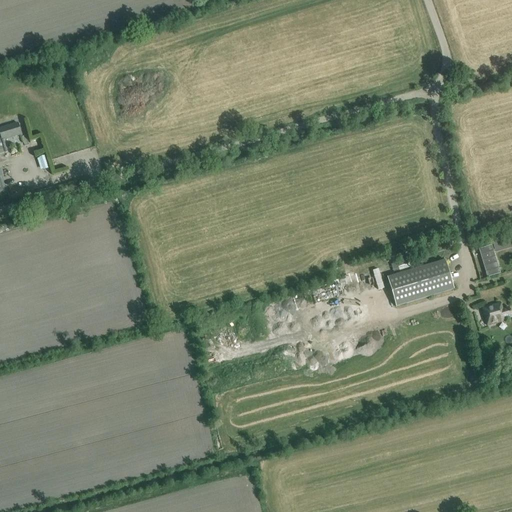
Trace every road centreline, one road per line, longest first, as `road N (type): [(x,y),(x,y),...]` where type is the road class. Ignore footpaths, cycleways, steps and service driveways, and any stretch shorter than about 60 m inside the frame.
road 1 (track): [(0,209),(433,88),(446,58),(426,0)]
road 2 (track): [(433,88),(466,268)]
